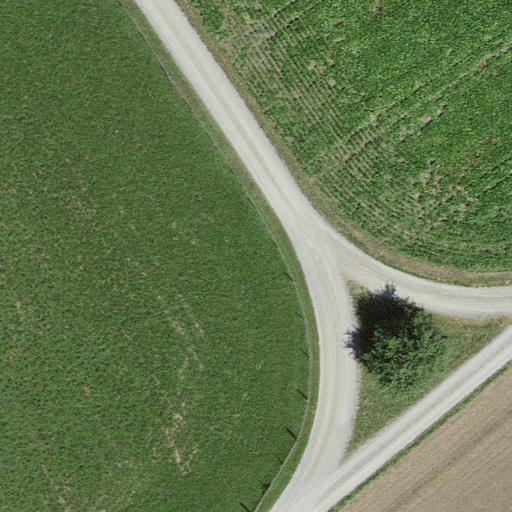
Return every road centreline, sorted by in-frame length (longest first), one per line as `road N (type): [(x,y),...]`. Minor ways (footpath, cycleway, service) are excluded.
road 1 (track): [(146,0),(294,222),(395,294),(462,310),(511,305)]
road 2 (track): [(294,222),(332,364),(333,430),(303,511)]
road 3 (track): [(511,335),(307,511)]
